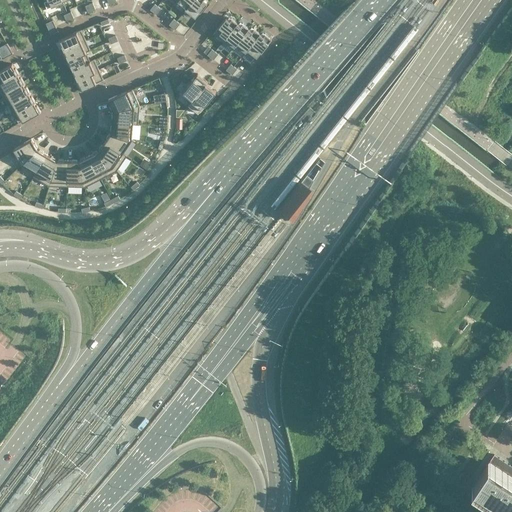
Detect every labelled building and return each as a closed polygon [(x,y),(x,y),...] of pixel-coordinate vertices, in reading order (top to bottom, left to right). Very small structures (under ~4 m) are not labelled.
[(48,0),(49,0),(44,2),(47,9),(51,8),(55,6),(55,8),(65,5),(63,2),(61,0),(48,0)] [(177,0),(176,2),(186,9),(193,0),(177,0)] [(186,9),(185,10),(195,18),(200,12),(207,3),(203,0),(193,0),(186,9)] [(223,40),(224,41),(238,23),(236,22),(236,21),(235,22),(232,19),(232,18),(231,18),(231,19),(230,21),(228,20),(228,19),(227,19),(226,18),(224,20),(223,21),(219,27),(218,27),(217,29),(214,32),(214,33),(215,34),(216,35),(217,35),(217,36),(219,37),(220,38),(221,39),(223,40)] [(46,24),(51,35),(58,31),(53,20),(46,24)] [(238,23),(224,41),(225,40),(226,41),(228,42),(228,43),(229,44),(229,43),(232,46),(234,47),(249,28),(247,27),(247,26),(247,27),(243,24),(243,23),(242,23),(242,24),(241,26),(239,25),(239,24),(238,23)] [(249,28),(234,47),(234,48),(236,45),(237,46),(239,48),(240,49),(243,51),(245,52),(260,33),(259,32),(258,32),(259,32),(258,31),(258,32),(254,29),(254,28),(254,29),(254,28),(253,29),(252,31),(250,30),(251,29),(250,29),(249,28)] [(68,35),(59,40),(60,42),(61,44),(60,44),(63,51),(64,51),(64,50),(86,40),(81,30),(68,35)] [(260,33),(245,52),(246,53),(247,51),(249,52),(249,51),(250,53),(251,54),(252,54),(254,56),(257,58),(272,39),(271,38),(270,37),(269,37),(266,34),(265,33),(265,34),(263,36),(262,35),(261,34),(260,33)] [(86,40),(64,50),(64,51),(66,54),(65,54),(68,61),(69,60),(86,52),(86,53),(91,51),(86,40)] [(0,47),(0,55),(2,60),(13,54),(7,43),(0,47)] [(86,52),(69,60),(70,64),(69,64),(72,71),(73,70),(90,62),(90,61),(86,53),(86,52)] [(90,62),(73,70),(75,73),(74,74),(77,81),(78,80),(77,79),(99,70),(94,59),(90,61),(90,62)] [(2,69),(0,70),(0,83),(18,74),(19,74),(15,67),(14,68),(13,66),(12,64),(2,69)] [(99,70),(77,79),(78,80),(79,83),(78,84),(81,89),(81,90),(83,90),(104,80),(99,70)] [(18,74),(0,83),(0,90),(2,95),(23,83),(23,84),(24,83),(21,77),(20,77),(18,74)] [(208,82),(198,74),(182,95),(192,103),(206,84),(208,82)] [(23,83),(2,95),(8,104),(28,92),(29,93),(30,92),(26,86),(25,87),(23,84),(23,83)] [(216,92),(206,84),(192,103),(189,105),(199,113),(201,110),(216,92)] [(132,89),(108,99),(113,110),(140,106),(132,89)] [(28,92),(8,104),(13,114),(34,102),(35,102),(32,95),(31,96),(29,93),(28,92)] [(34,102),(13,114),(19,124),(29,118),(39,112),(40,111),(40,110),(37,105),(36,105),(34,102)] [(113,110),(112,121),(133,124),(138,124),(139,108),(140,106),(113,110)] [(112,121),(111,132),(132,140),(133,124),(112,121)] [(111,132),(105,142),(123,153),(132,140),(111,132)] [(32,139),(13,149),(14,150),(22,164),(38,149),(32,139)] [(105,142),(99,151),(117,171),(123,162),(127,156),(127,155),(123,153),(105,142)] [(38,149),(22,164),(36,172),(47,155),(38,149)] [(99,151),(89,156),(101,179),(117,171),(99,151)] [(36,172),(33,176),(34,177),(49,186),(57,160),(47,155),(36,172)] [(89,156),(79,161),(85,187),(101,179),(89,156)] [(57,160),(49,186),(67,187),(68,161),(57,160)] [(68,161),(67,187),(70,187),(85,187),(79,161),(68,161)] [(289,221),(313,180),(305,174),(276,211),(289,221)] [(137,182),(131,187),(133,190),(139,185),(137,182)] [(494,468),(500,458),(494,455),(488,464),(494,468)] [(499,471),(505,462),(500,458),(494,468),(499,471)] [(504,475),(510,465),(505,462),(499,471),(504,475)] [(511,511),(511,480),(509,478),(504,475),(499,471),(494,468),(488,464),(472,487),(498,504),(497,506),(506,511),(509,511),(511,511)]
